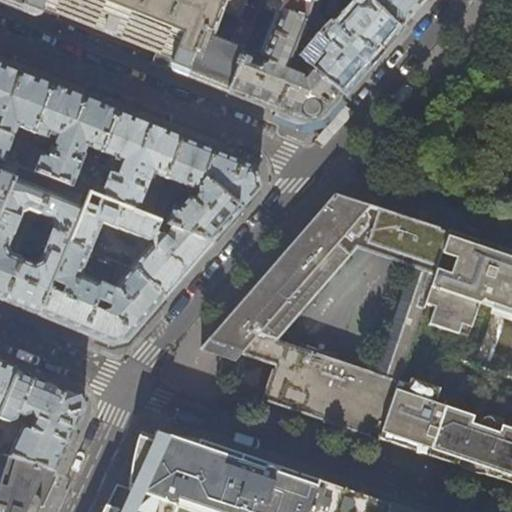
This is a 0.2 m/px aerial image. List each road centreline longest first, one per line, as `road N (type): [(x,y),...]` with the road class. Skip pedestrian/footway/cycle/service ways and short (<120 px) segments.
road 1 (residential): [(128,387),(496,511)]
road 2 (residential): [(0,37),(325,164)]
road 3 (residential): [(325,164),(128,387)]
road 4 (residential): [(466,0),(325,164)]
road 5 (residential): [(0,333),(128,387)]
road 6 (residential): [(71,511),(128,387)]
